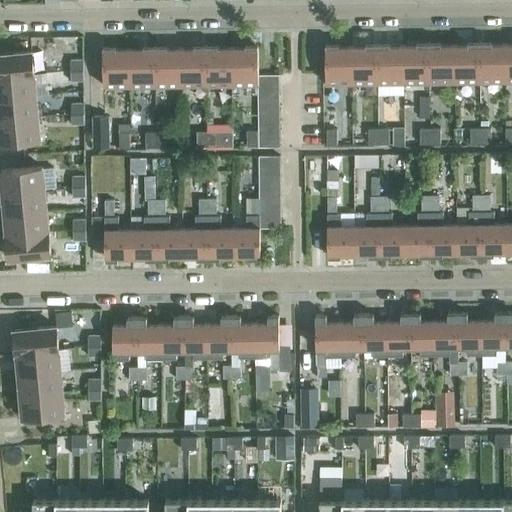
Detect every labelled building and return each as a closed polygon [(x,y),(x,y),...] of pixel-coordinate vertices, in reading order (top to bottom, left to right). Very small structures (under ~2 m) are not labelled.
[(505,80),(505,43),(479,44),(480,80),(505,80)] [(429,81),(428,44),(403,45),(403,81),(429,81)] [(454,81),(454,44),(428,44),(429,81),(454,81)] [(480,80),(479,44),(454,44),(454,81),(480,80)] [(352,82),(352,45),(326,46),(326,83),(352,82)] [(378,82),(377,45),(352,45),(352,82),(378,82)] [(403,81),(403,45),(377,45),(378,82),(403,81)] [(207,84),(206,47),(181,48),(181,84),(207,84)] [(232,84),(232,47),(206,47),(207,84),(232,84)] [(259,84),(259,74),(258,47),(232,47),(232,84),(258,84),(259,84)] [(130,85),(130,48),(103,49),(104,85),(130,85)] [(156,85),(155,48),(130,48),(130,85),(156,85)] [(181,84),(181,48),(155,48),(156,85),(181,84)] [(0,53),(0,75),(34,73),(32,50),(0,53)] [(71,59),(71,70),(84,69),(83,59),(71,59)] [(84,80),(84,69),(71,70),(71,80),(84,80)] [(0,97),(36,94),(34,73),(0,75),(0,97)] [(280,84),(279,74),(259,74),(259,84),(258,84),(280,84)] [(280,94),(280,84),(258,84),(258,94),(280,94)] [(0,120),(38,116),(36,94),(0,97),(0,120)] [(280,104),(280,94),(258,94),(258,105),(280,104)] [(429,117),(429,95),(420,95),(420,117),(429,117)] [(71,103),(72,113),(84,113),(84,102),(71,103)] [(280,115),(280,104),(258,105),(258,115),(280,115)] [(84,123),(84,113),(72,113),(72,123),(84,123)] [(108,115),(92,115),(92,132),(92,148),(108,148),(108,132),(108,115)] [(280,125),(280,115),(258,115),(259,125),(280,125)] [(0,142),(40,138),(38,116),(0,120),(0,142)] [(233,124),(207,124),(207,130),(208,146),(208,148),(233,148),(233,124)] [(280,135),(280,125),(259,125),(259,136),(280,135)] [(480,127),(481,143),(491,142),(490,126),(480,127)] [(337,127),(327,128),(327,144),(337,143),(337,127)] [(369,127),(369,143),(379,143),(378,127),(369,127)] [(389,143),(388,127),(378,127),(379,143),(389,143)] [(404,127),(394,127),(394,145),(404,145),(404,127)] [(420,143),(430,142),(430,127),(420,127),(420,143)] [(430,142),(440,142),(440,127),(430,127),(430,142)] [(470,127),(471,143),(481,143),(480,127),(470,127)] [(82,128),(68,128),(69,146),(83,146),(82,128)] [(248,146),(258,145),(258,129),(248,130),(248,146)] [(207,130),(197,130),(198,146),(208,146),(207,130)] [(130,131),(120,131),(120,147),(130,147),(130,131)] [(147,147),(157,147),(156,131),(146,131),(147,147)] [(156,131),(157,147),(167,147),(166,131),(156,131)] [(280,146),(280,135),(259,136),(259,146),(280,146)] [(379,166),(379,154),(367,154),(367,166),(379,166)] [(281,165),(281,155),(259,155),(259,166),(281,165)] [(130,172),(146,172),(146,156),(130,156),(130,172)] [(281,176),(281,165),(259,166),(259,176),(281,176)] [(45,188),(43,166),(1,170),(3,192),(45,188)] [(339,169),(328,169),(328,212),(328,253),(355,253),(354,224),(342,224),(341,212),(337,212),(337,196),(339,196),(339,169)] [(371,195),(380,195),(379,173),(371,173),(371,195)] [(73,175),(73,186),(85,185),(85,175),(73,175)] [(281,186),(281,176),(259,176),(259,186),(281,186)] [(86,196),(85,185),(73,186),(73,196),(86,196)] [(155,186),(145,186),(145,198),(148,198),(156,198),(155,186)] [(281,196),(281,186),(259,186),(259,197),(281,196)] [(47,210),(45,188),(3,192),(5,214),(47,210)] [(457,252),(456,223),(444,223),(444,211),(439,211),(439,194),(431,195),(431,252),(457,252)] [(482,251),(482,194),(473,194),(473,210),(469,211),(469,222),(456,223),(457,252),(482,251)] [(508,251),(508,222),(495,222),(495,210),(491,210),(490,194),(482,194),(482,251),(508,251)] [(381,253),(380,195),(371,195),(371,212),(367,212),(367,224),(354,224),(355,253),(381,253)] [(406,252),(405,223),(393,223),(392,211),(389,211),(388,195),(380,195),(381,253),(406,252)] [(431,252),(431,195),(422,195),(422,211),(418,211),(418,223),(405,223),(406,252),(431,252)] [(281,207),(281,196),(259,197),(260,207),(281,207)] [(208,197),(206,197),(200,197),(200,214),(196,214),(196,226),(183,226),(184,255),(209,255),(208,197)] [(235,255),(234,225),(222,226),(221,214),(217,214),(217,197),(208,197),(209,255),(235,255)] [(260,217),(260,207),(259,197),(251,197),(251,213),(247,213),(247,225),(234,225),(235,255),(261,254),(260,227),(260,217)] [(158,256),(157,198),(156,198),(148,198),(149,215),(145,215),(145,227),(132,227),(132,256),(158,256)] [(184,255),(183,226),(170,226),(170,214),(166,215),(166,198),(157,198),(158,256),(184,255)] [(132,256),(132,227),(119,227),(119,215),(115,215),(114,199),(105,199),(106,216),(105,216),(106,256),(132,256)] [(281,217),(281,207),(260,207),(260,217),(281,217)] [(49,232),(47,210),(5,214),(7,235),(49,232)] [(105,238),(105,216),(92,216),(92,239),(105,238)] [(281,227),(281,217),(260,217),(260,227),(281,227)] [(73,219),(73,229),(86,229),(86,219),(73,219)] [(86,239),(86,229),(73,229),(74,239),(86,239)] [(51,254),(49,232),(7,235),(9,257),(51,254)] [(505,349),(505,311),(495,311),(495,319),(482,319),(482,354),(497,354),(497,349),(505,349)] [(411,350),(411,312),(401,313),(401,320),(388,320),(388,355),(403,355),(403,350),(411,350)] [(435,355),(435,319),(421,320),(421,312),(411,312),(411,350),(420,350),(420,355),(435,355)] [(458,361),(458,349),(458,312),(448,312),(448,319),(435,319),(435,355),(450,355),(450,375),(459,374),(458,372),(458,361)] [(482,354),(482,319),(468,319),(468,312),(458,312),(458,349),(467,349),(467,354),(482,354)] [(364,351),(364,313),(354,313),(354,320),(341,321),(341,356),(356,356),(356,351),(364,351)] [(388,355),(388,320),(374,320),(374,313),(364,313),(364,351),(373,351),(373,356),(388,355)] [(280,352),(279,314),(268,314),(269,322),(255,322),(256,357),(270,357),(270,364),(279,364),(279,352),(280,352)] [(341,356),(341,321),(327,321),(327,314),(316,314),(317,351),(317,362),(318,362),(318,375),(327,375),(327,362),(326,362),(326,356),(341,356)] [(175,323),(161,323),(162,359),(177,358),(177,353),(185,353),(184,315),(174,316),(175,323)] [(194,315),(184,315),(185,353),(185,361),(185,378),(194,378),(193,358),(209,358),(208,322),(194,323),(194,315)] [(222,322),(208,322),(209,358),(224,358),(224,353),(232,353),(231,315),(222,315),(222,322)] [(241,315),(231,315),(232,353),(232,360),(232,377),(241,377),(240,357),(256,357),(255,322),(241,322),(241,315)] [(138,354),(137,316),(128,316),(128,324),(113,324),(114,350),(114,359),(130,359),(130,354),(138,354)] [(147,316),(137,316),(138,354),(138,362),(138,379),(147,379),(146,359),(162,359),(161,323),(147,323),(147,316)] [(57,325),(15,329),(17,351),(59,347),(57,325)] [(89,334),(89,345),(101,345),(101,334),(89,334)] [(101,355),(101,345),(89,345),(89,355),(101,355)] [(61,369),(59,347),(17,351),(19,373),(61,369)] [(388,355),(388,366),(403,366),(403,355),(388,355)] [(467,372),(467,360),(458,361),(458,372),(467,372)] [(505,373),(505,360),(497,360),(497,373),(505,373)] [(232,364),(223,364),(224,377),(232,377),(232,364)] [(185,365),(176,365),(177,378),(185,378),(185,365)] [(138,366),(130,366),(130,379),(138,379),(138,366)] [(63,391),(61,369),(19,373),(21,395),(63,391)] [(89,378),(89,388),(102,388),(102,378),(89,378)] [(102,399),(102,388),(89,388),(89,399),(102,399)] [(318,425),(318,388),(302,388),(302,425),(318,425)] [(438,425),(455,425),(455,407),(455,389),(444,389),(438,389),(438,407),(438,425)] [(65,413),(63,391),(21,395),(23,417),(65,413)] [(421,413),(421,426),(435,425),(435,409),(421,410),(421,413)] [(399,412),(389,412),(390,428),(399,428),(399,412)] [(285,413),(285,425),(293,425),(293,413),(285,413)] [(365,413),(356,413),(357,426),(365,425),(365,413)] [(374,413),(365,413),(365,425),(374,425),(374,413)] [(403,413),(403,426),(412,426),(412,413),(403,413)] [(412,413),(412,426),(421,426),(421,413),(412,413)] [(344,447),(344,435),(336,435),(336,447),(344,447)] [(212,436),(212,448),(227,448),(227,436),(212,436)] [(266,448),(266,436),(258,436),(258,448),(266,448)] [(275,436),(275,460),(295,460),(295,436),(275,436)] [(303,437),(303,450),(319,450),(319,437),(303,437)] [(58,443),(49,442),(49,455),(57,455),(58,443)] [(269,449),(259,449),(259,460),(269,460),(269,449)] [(103,476),(103,491),(114,491),(114,476),(103,476)] [(321,487),(321,499),(342,499),(342,487),(321,487)] [(435,487),(435,499),(458,499),(458,487),(435,487)] [(458,487),(458,499),(481,499),(481,487),(458,487)] [(56,511),(57,499),(33,499),(33,511),(56,511)] [(79,511),(80,499),(57,499),(56,511),(79,511)] [(102,511),(103,499),(80,499),(79,511),(102,511)] [(126,511),(126,499),(103,499),(102,511),(126,511)] [(149,511),(149,499),(126,499),(126,511),(149,511)] [(189,511),(190,499),(166,499),(165,511),(189,511)] [(213,511),(214,499),(190,499),(189,511),(213,511)] [(237,511),(237,499),(214,499),(213,511),(237,511)] [(261,511),(261,499),(237,499),(237,511),(261,511)] [(281,511),(282,499),(261,499),(261,511),(281,511)] [(343,511),(343,499),(342,499),(321,499),(320,499),(320,511),(343,511)] [(366,511),(366,499),(343,499),(343,511),(366,511)] [(389,511),(389,499),(366,499),(366,511),(389,511)] [(412,511),(412,499),(389,499),(389,511),(412,511)] [(435,511),(435,499),(412,499),(412,511),(435,511)] [(458,511),(458,499),(435,499),(435,511),(458,511)] [(481,511),(481,499),(458,499),(458,511),(481,511)] [(504,511),(504,499),(481,499),(481,511),(504,511)]
